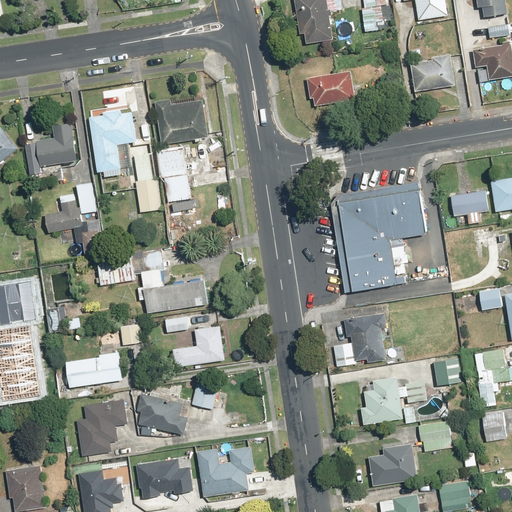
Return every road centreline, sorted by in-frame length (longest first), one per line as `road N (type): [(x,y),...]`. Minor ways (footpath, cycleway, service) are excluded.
road 1 (tertiary): [(264,170),(316,511)]
road 2 (unknown): [(285,308),(438,281),(423,144)]
road 3 (tertiary): [(264,170),(511,129)]
road 4 (tertiary): [(0,61),(242,25)]
road 5 (tertiary): [(242,25),(264,170)]
